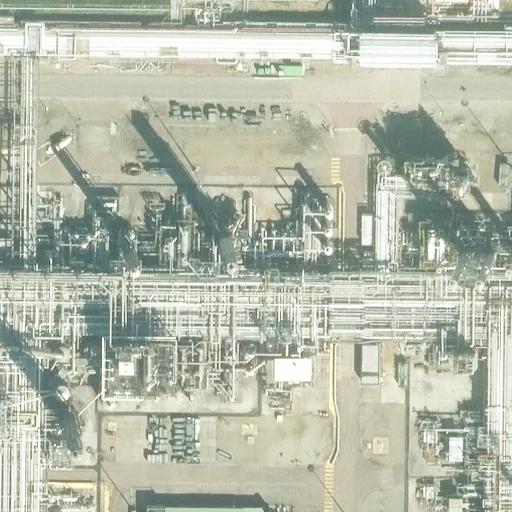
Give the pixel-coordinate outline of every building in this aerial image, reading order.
[(112,44),(113,22),(52,22),(52,8),(34,8),(34,44),(112,44)] [(244,43),(258,44),(260,22),(221,18),(218,45),(243,48),(244,43)] [(19,22),(0,22),(0,44),(20,44),(19,22)] [(205,49),(205,24),(120,22),(120,48),(205,49)] [(322,105),(322,124),(341,124),(341,105),(322,105)] [(257,140),(261,156),(294,149),(288,126),(246,136),(248,142),(257,140)] [(227,242),(228,241),(228,239),(229,238),(229,236),(228,234),(228,233),(227,232),(226,231),(225,230),(223,229),(221,229),(220,229),(218,229),(217,230),(216,231),(214,232),(213,233),(213,235),(212,237),(212,238),(213,240),(213,241),(214,243),(215,244),(217,244),(218,245),(220,245),(222,245),(223,245),(225,244),(226,243),(227,242)] [(323,361),(324,336),(286,334),(285,359),(323,361)] [(367,376),(387,376),(387,334),(368,334),(367,376)] [(459,448),(474,447),(474,424),(459,424),(459,448)] [(460,507),(475,505),(473,485),(458,486),(460,507)]
